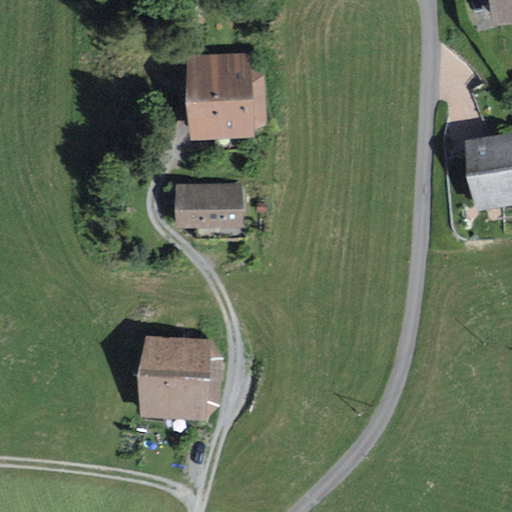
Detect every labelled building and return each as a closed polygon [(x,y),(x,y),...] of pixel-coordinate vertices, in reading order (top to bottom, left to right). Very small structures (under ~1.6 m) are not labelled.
[(511,0),(498,0),(501,20),(511,18),(511,0)] [(249,55),(194,58),(197,134),(252,132),(251,122),(262,122),(260,76),(250,77),(249,55)] [(511,208),(511,137),(468,145),(480,214),(511,208)] [(240,187),(180,189),(181,225),(241,223),(240,187)] [(207,343),(147,339),(143,414),(203,418),(204,408),(213,409),(216,355),(207,354),(207,343)]
